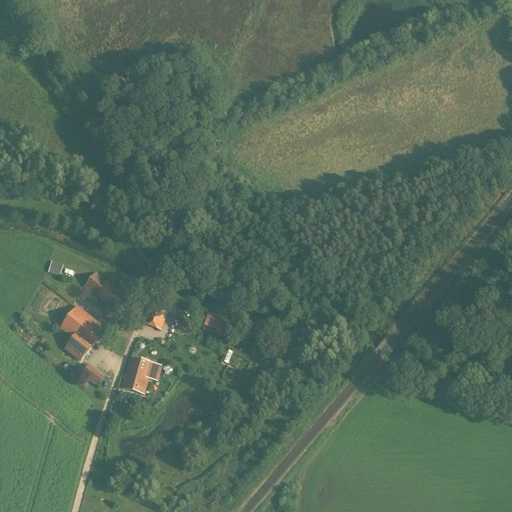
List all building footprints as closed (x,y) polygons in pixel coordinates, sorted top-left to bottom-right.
[(52,262),(48,273),(60,277),(64,266),(52,262)] [(84,288),(113,311),(124,296),(96,273),(84,288)] [(124,301),(136,304),(139,295),(127,291),(124,301)] [(60,329),(73,340),(77,335),(92,347),(106,331),(78,308),(60,329)] [(151,308),(145,325),(161,331),(167,314),(151,308)] [(217,330),(216,333),(225,336),(229,323),(209,316),(205,326),(217,330)] [(189,322),(179,319),(175,328),(185,332),(189,322)] [(77,335),(73,340),(65,350),(80,362),(92,347),(77,335)] [(153,364),(131,358),(123,390),(144,396),(153,364)] [(83,382),(86,385),(89,382),(96,387),(104,377),(93,369),(83,382)]
